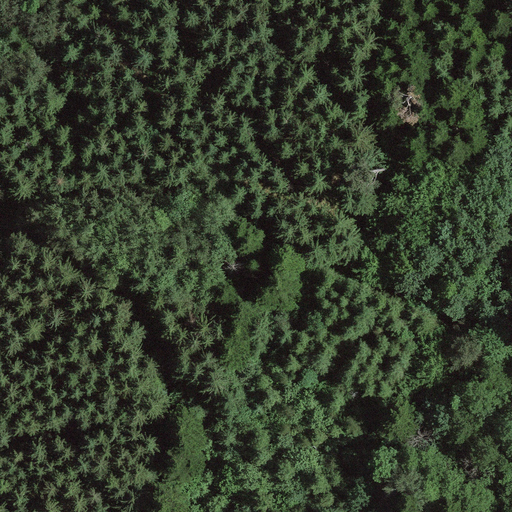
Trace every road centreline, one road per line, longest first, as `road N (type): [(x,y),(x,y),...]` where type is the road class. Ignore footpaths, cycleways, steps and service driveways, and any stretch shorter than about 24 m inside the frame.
road 1 (track): [(0,222),(43,194),(121,191),(215,202),(320,268),(511,349)]
road 2 (track): [(0,227),(123,298),(172,387),(141,511)]
